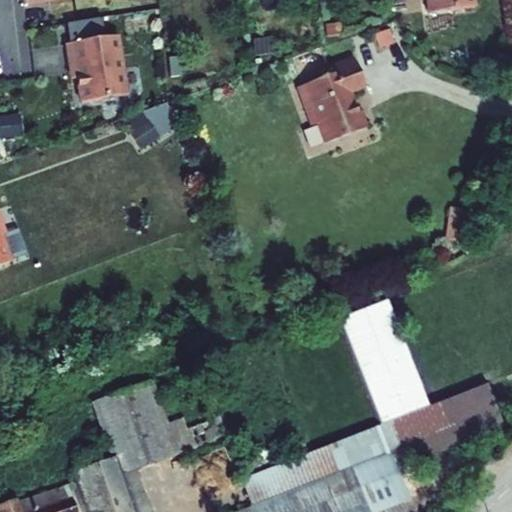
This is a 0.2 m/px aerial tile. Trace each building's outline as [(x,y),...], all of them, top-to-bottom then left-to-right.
[(433,0),(435,11),(480,5),(479,0),(433,0)] [(132,91),(121,32),(70,41),(74,68),(79,67),(82,83),(84,83),(87,99),(132,91)] [(373,85),(362,54),(326,66),(329,75),(303,84),(317,123),(322,121),(329,141),(374,125),(367,108),(366,108),(359,90),(373,85)] [(151,120),(132,127),(139,146),(158,139),(151,120)] [(0,212),(0,264),(15,259),(5,232),(9,231),(2,211),(0,212)] [(223,410),(172,428),(152,374),(97,394),(117,452),(224,413),(223,410)] [(406,511),(393,475),(417,466),(414,459),(507,425),(493,385),(244,475),(254,503),(229,511),(406,511)] [(95,511),(139,511),(123,467),(179,447),(178,446),(230,428),(224,413),(117,452),(79,465),(86,484),(75,488),(83,509),(94,505),(95,511)] [(19,487),(0,493),(0,511),(75,511),(83,509),(75,488),(26,505),(19,487)]
